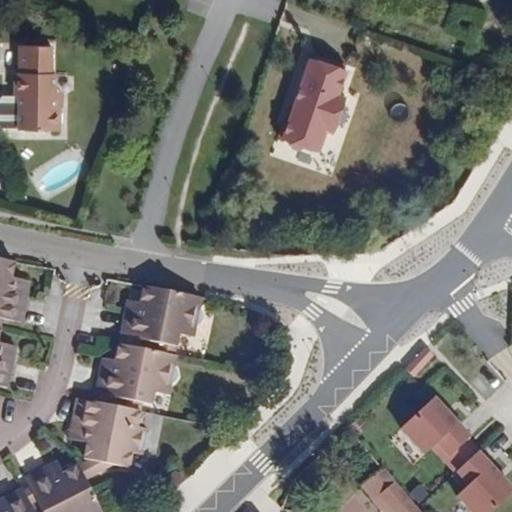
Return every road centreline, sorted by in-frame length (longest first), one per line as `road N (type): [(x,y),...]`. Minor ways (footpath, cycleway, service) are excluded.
road 1 (residential): [(138,269),(180,120),(234,0)]
road 2 (residential): [(475,245),(394,296),(252,284)]
road 3 (residential): [(0,448),(56,375),(80,258)]
road 4 (residential): [(276,293),(302,338),(304,420)]
road 5 (tertiary): [(209,511),(304,420)]
road 6 (tertiary): [(359,370),(441,281)]
